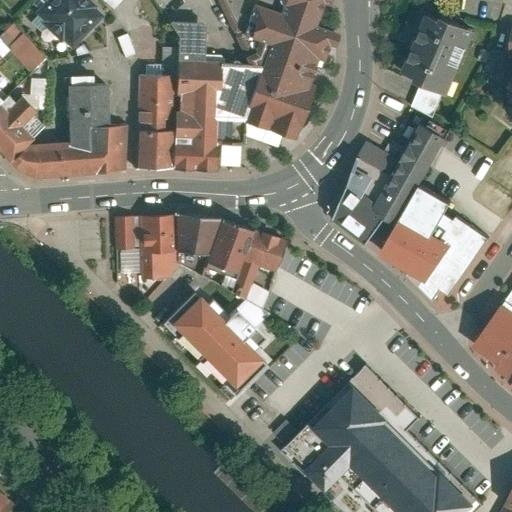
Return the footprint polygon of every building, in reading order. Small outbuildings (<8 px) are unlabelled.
[(99,17),(90,8),(91,7),(84,0),(51,0),(31,21),(41,32),(49,25),(61,37),(63,35),(72,43),(76,40),(78,42),(97,23),(95,21),(99,17)] [(102,0),(114,10),(122,0),(102,0)] [(281,0),(279,9),(253,0),(250,0),(240,32),(263,40),(241,103),(248,105),(242,123),(296,142),(315,86),(309,83),(329,26),(315,21),(322,0),(281,0)] [(470,33),(422,13),(397,71),(418,80),(439,88),(445,91),(470,33)] [(207,22),(176,21),(174,78),(171,167),(215,168),(218,59),(206,59),(207,22)] [(497,52),(486,50),(483,77),(494,78),(497,52)] [(107,158),(107,115),(91,115),(92,72),(53,72),(53,131),(13,132),(0,146),(0,150),(16,168),(107,158)] [(44,92),(45,77),(29,77),(29,92),(44,92)] [(174,78),(136,77),(133,166),(171,167),(174,78)] [(439,88),(418,80),(408,104),(429,112),(439,88)] [(0,98),(0,146),(13,132),(19,125),(35,111),(18,93),(6,104),(0,98)] [(396,158),(363,141),(332,218),(364,242),(383,216),(395,222),(444,137),(416,121),(396,158)] [(419,191),(399,227),(431,244),(447,216),(451,209),(419,191)] [(157,204),(122,205),(124,266),(145,266),(158,252),(158,241),(157,204)] [(203,208),(157,204),(158,241),(191,244),(203,208)] [(114,206),(96,207),(98,238),(115,237),(114,206)] [(237,219),(203,208),(191,244),(189,250),(223,261),(237,219)] [(439,248),(421,282),(418,287),(434,303),(442,291),(448,297),(489,240),(447,216),(431,244),(439,248)] [(269,230),(237,219),(223,261),(217,277),(230,285),(235,273),(242,253),(258,259),(269,230)] [(431,244),(399,227),(381,260),(421,282),(439,248),(431,244)] [(176,261),(158,252),(145,266),(143,268),(160,282),(176,261)] [(511,257),(458,334),(504,377),(511,362),(511,257)] [(250,280),(235,273),(230,285),(245,294),(250,280)] [(210,317),(186,293),(156,322),(219,387),(249,357),(230,338),(240,328),(220,307),(210,317)] [(413,418),(359,367),(277,448),(343,511),(462,511),(473,501),(400,433),(413,418)] [(511,490),(503,507),(511,511),(511,490)] [(0,511),(4,511),(12,506),(0,493),(0,511)]
